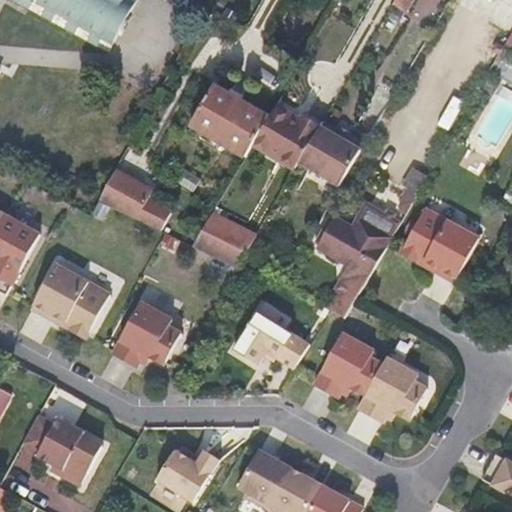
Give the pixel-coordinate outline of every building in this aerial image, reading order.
[(18,0),(111,50),(137,0),(18,0)] [(396,0),(393,7),(405,14),(413,0),(396,0)] [(511,0),(494,0),(505,10),(511,2),(511,0)] [(192,126),(246,158),(254,145),(268,120),(213,89),(192,126)] [(452,95),(439,126),(451,131),(463,99),(452,95)] [(254,145),(298,170),(302,164),(325,125),(281,99),(268,120),(254,145)] [(302,164),(342,187),(370,140),(343,123),(337,132),(325,125),(302,164),(298,170),(302,164)] [(413,204),(429,177),(415,169),(405,187),(408,190),(404,198),(413,204)] [(139,221),(148,226),(160,231),(167,216),(146,204),(153,190),(124,176),(112,198),(143,214),(139,221)] [(367,205),(361,216),(394,236),(401,225),(367,205)] [(418,262),(456,284),(458,281),(481,240),(427,209),(404,251),(402,254),(418,262)] [(0,292),(7,297),(9,293),(41,235),(5,215),(0,225),(0,292)] [(212,215),(193,248),(239,270),(258,237),(212,215)] [(346,280),(329,310),(333,312),(346,321),(394,236),(361,216),(353,229),(335,219),(318,248),(348,266),(341,277),(346,280)] [(88,339),(111,296),(56,266),(34,307),(32,310),(70,333),(82,339),(86,341),(88,339)] [(150,361),(164,369),(166,365),(182,338),(170,331),(173,325),(142,306),(115,354),(113,357),(136,371),(139,365),(143,358),(150,361)] [(269,353),(296,371),(312,346),(260,313),(236,351),(260,367),(269,353)] [(347,386),(353,389),(368,397),(385,366),(372,359),(376,353),(344,335),(317,383),(315,386),(339,399),(343,393),(347,386)] [(143,358),(139,365),(144,368),(146,369),(150,361),(143,358)] [(391,410),(398,414),(412,422),(413,419),(429,391),(416,384),(420,377),(388,360),(385,366),(368,397),(360,411),(383,424),(387,418),(387,417),(391,410)] [(347,386),(343,393),(348,396),(349,396),(353,389),(347,386)] [(392,420),(394,421),(398,414),(391,410),(387,417),(392,420)] [(55,426),(39,417),(24,443),(40,452),(38,457),(54,466),(62,471),(59,476),(67,480),(87,475),(103,448),(83,437),(84,435),(58,420),(55,426)] [(269,510),(292,469),(279,462),(260,451),(259,454),(239,488),(249,493),(246,497),(269,510)] [(194,504),(221,462),(206,453),(198,466),(176,452),(158,481),(194,504)] [(511,463),(498,456),(483,481),(487,482),(511,496),(511,463)] [(1,488),(52,511),(75,511),(82,499),(11,466),(1,488)] [(62,471),(54,466),(51,471),(59,476),(62,471)] [(309,511),(324,487),(305,476),(292,469),(269,510),(272,511),(309,511)] [(87,475),(67,480),(80,488),(87,475)] [(0,487),(0,511),(4,511),(13,495),(0,487)] [(330,490),(324,487),(309,511),(363,511),(365,509),(338,494),(331,491),(330,490)]
